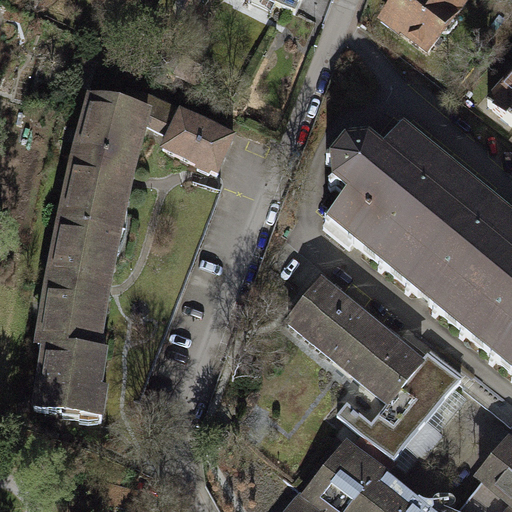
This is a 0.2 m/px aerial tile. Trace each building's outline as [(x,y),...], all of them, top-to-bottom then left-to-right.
[(256,0),(302,22),(312,0),(256,0)] [(413,0),(391,31),(439,67),(486,5),(479,0),(413,0)] [(511,122),(511,96),(499,111),(511,122)] [(162,122),(96,108),(42,358),(48,360),(42,417),(117,435),(124,402),(115,400),(123,363),(111,360),(162,122)] [(246,149),(187,119),(166,160),(225,190),(246,149)] [(347,196),(361,208),(341,231),(511,370),(511,215),(417,137),(400,158),(385,147),(363,153),(346,171),(347,196)] [(288,326),(389,408),(373,426),(349,406),(338,418),(363,437),(350,451),(382,477),(408,446),(424,459),(443,437),(428,423),(463,382),(431,359),(426,365),(324,282),(288,326)] [(511,511),(488,492),(471,511),(425,511),(382,477),(350,451),(346,448),(304,499),(320,511),(511,511)] [(511,463),(488,492),(511,511),(511,463)] [(320,511),(304,499),(292,511),(320,511)]
